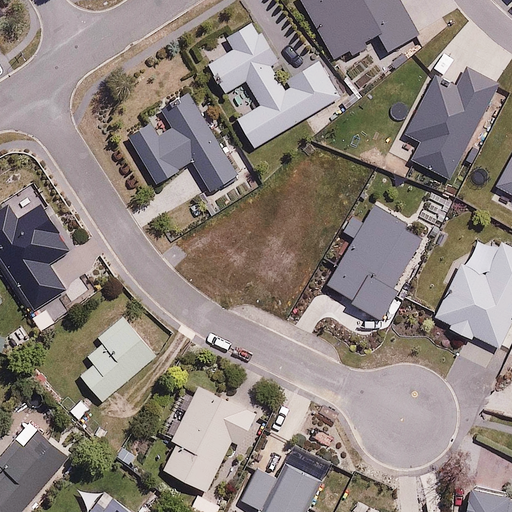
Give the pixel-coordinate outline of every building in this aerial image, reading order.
[(40,204),(21,216),(11,201),(0,208),(0,259),(32,309),(67,286),(49,259),(68,247),(40,204)] [(94,361),(80,373),(102,400),(158,352),(125,313),(98,336),(103,342),(89,354),(94,361)] [(177,443),(163,470),(209,492),(233,441),(243,446),(258,415),(198,385),(172,440),(177,443)] [(30,443),(21,435),(0,459),(0,460),(4,465),(0,469),(0,511),(23,511),(71,456),(40,430),(30,443)] [(303,511),(320,479),(285,462),(279,475),(258,465),(242,498),(271,511),(303,511)] [(511,511),(511,499),(482,486),(470,511),(511,511)] [(216,511),(220,504),(197,493),(190,508),(198,511),(216,511)] [(134,511),(122,503),(115,511),(112,511),(99,501),(90,511),(134,511)]
